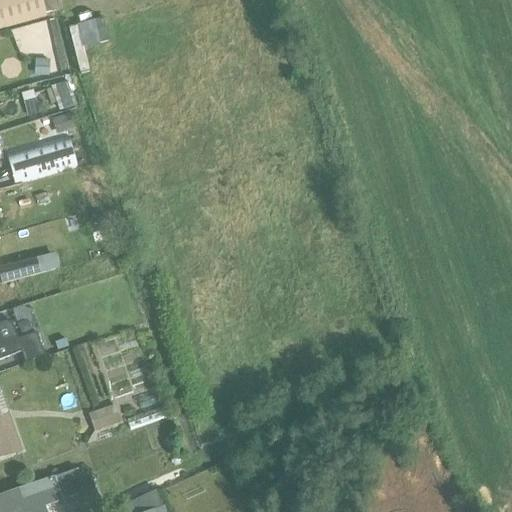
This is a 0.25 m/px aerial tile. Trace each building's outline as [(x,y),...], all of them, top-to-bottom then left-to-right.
[(52,0),(0,0),(0,27),(46,15),(45,14),(56,12),(52,0)] [(49,49),(55,72),(63,70),(51,19),(16,27),(23,55),(49,49)] [(77,26),(83,48),(109,42),(103,20),(77,26)] [(83,48),(77,26),(67,29),(80,76),(89,73),(83,48)] [(31,60),(31,76),(48,77),(49,61),(31,60)] [(71,93),(67,82),(51,88),(59,112),(77,106),(72,93),(71,93)] [(32,93),(22,96),(29,118),(39,115),(32,93)] [(69,115),(52,120),(56,136),(74,131),(69,115)] [(69,138),(7,156),(14,184),(77,165),(69,138)] [(54,255),(0,269),(0,278),(2,285),(58,269),(54,255)] [(25,364),(45,356),(36,333),(18,340),(11,322),(0,326),(0,360),(21,353),(25,364)] [(0,459),(22,451),(2,395),(0,395),(0,459)] [(115,405),(88,415),(94,432),(121,423),(115,405)] [(161,410),(127,421),(130,430),(164,419),(161,410)] [(62,500),(86,492),(83,483),(89,481),(87,474),(80,476),(79,472),(0,497),(0,511),(46,511),(45,507),(62,500)] [(156,492),(124,506),(126,511),(166,511),(165,508),(162,509),(156,492)]
